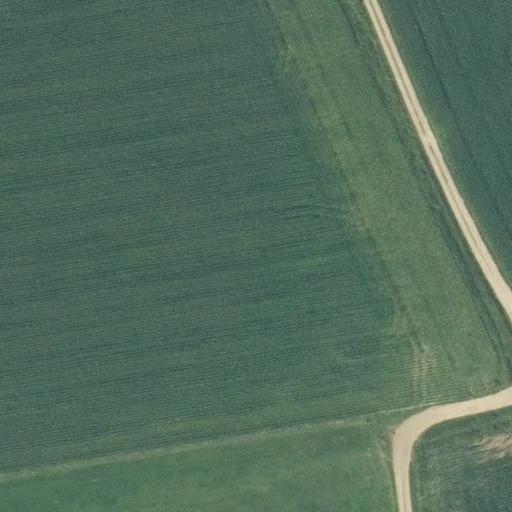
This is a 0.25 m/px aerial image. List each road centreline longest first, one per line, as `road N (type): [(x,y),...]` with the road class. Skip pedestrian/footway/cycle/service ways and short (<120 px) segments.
road 1 (track): [(511,305),(473,241),(369,0)]
road 2 (track): [(405,511),(404,438),(427,415),(511,397)]
